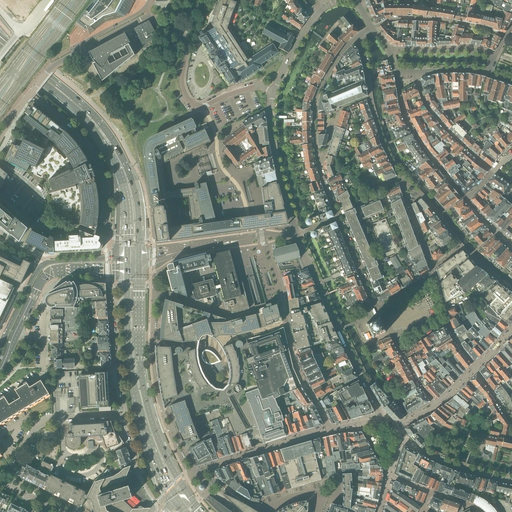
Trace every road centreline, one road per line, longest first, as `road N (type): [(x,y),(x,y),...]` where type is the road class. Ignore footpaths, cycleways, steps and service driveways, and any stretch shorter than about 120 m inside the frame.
road 1 (secondary): [(138,256),(132,181),(113,140),(7,42)]
road 2 (secondary): [(188,495),(145,397),(138,265)]
road 3 (residential): [(393,428),(297,232)]
road 4 (secondary): [(127,297),(140,414),(178,502)]
road 5 (residential): [(204,106),(190,102),(182,87),(185,39),(146,15),(79,51)]
road 6 (residential): [(492,170),(464,197),(412,131),(395,71)]
road 7 (secondary): [(1,49),(88,122),(121,183)]
road 8 (residential): [(338,218),(376,307),(433,275),(432,268)]
road 9 (unclassified): [(125,414),(42,422),(6,482)]
road 10 (residential): [(400,177),(356,37)]
road 11 (residential): [(273,91),(273,143),(297,232)]
road 12 (residential): [(249,237),(242,194),(222,169),(204,106)]
road 13 (residential): [(108,200),(95,151),(30,93)]
road 14 (residential): [(356,37),(317,94),(318,161)]
road 15 (residential): [(373,27),(416,18),(506,35)]
road 16 (residential): [(492,170),(425,104),(415,71)]
road 17 (residential): [(401,437),(419,451),(511,480)]
